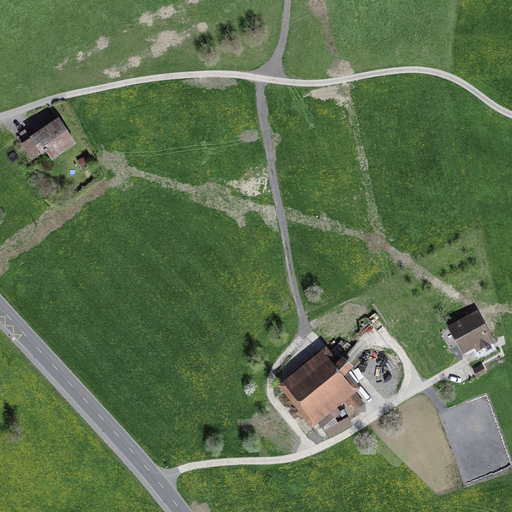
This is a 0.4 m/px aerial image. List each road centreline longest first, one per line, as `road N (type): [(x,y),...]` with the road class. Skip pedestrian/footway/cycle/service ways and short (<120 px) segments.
road 1 (track): [(315,450),(270,397),(271,375),(305,331),(258,103),(261,76)]
road 2 (tertiary): [(181,511),(0,307)]
